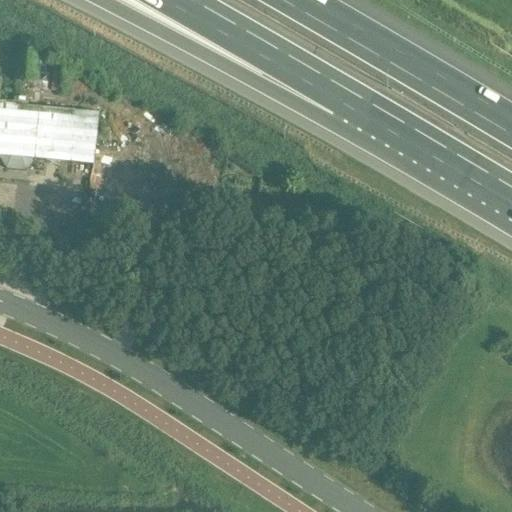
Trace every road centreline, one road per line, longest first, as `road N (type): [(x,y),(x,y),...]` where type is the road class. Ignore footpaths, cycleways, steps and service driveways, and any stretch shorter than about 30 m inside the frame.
road 1 (tertiary): [(362,511),(10,305)]
road 2 (motorway): [(98,0),(247,77),(378,119)]
road 3 (motorway): [(511,128),(287,0)]
road 4 (motorway): [(166,0),(378,119)]
road 5 (motorway): [(378,119),(511,194)]
